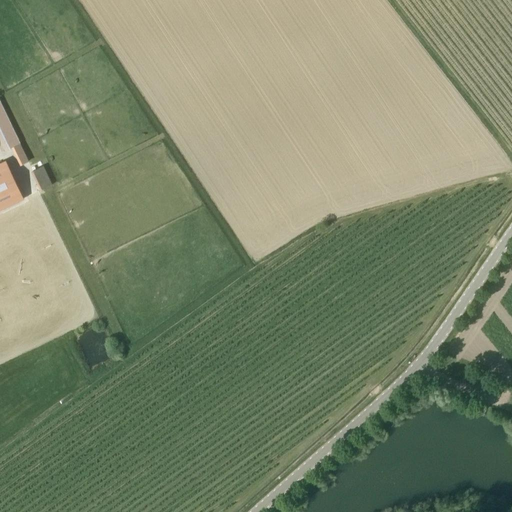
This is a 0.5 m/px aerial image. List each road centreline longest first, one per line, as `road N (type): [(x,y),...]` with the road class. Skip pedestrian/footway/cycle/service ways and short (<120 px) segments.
road 1 (unclassified): [(256,511),(419,364)]
road 2 (unclassified): [(419,364),(511,225)]
